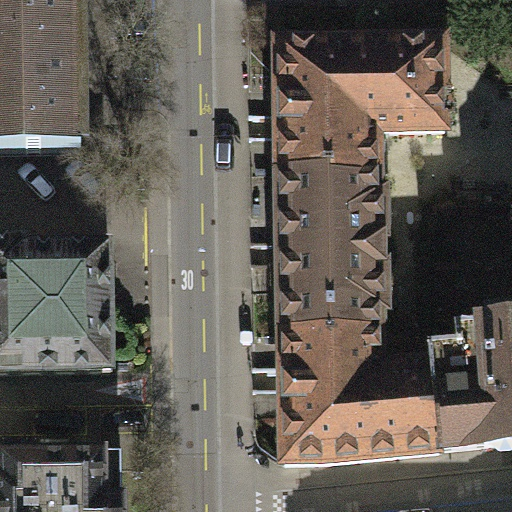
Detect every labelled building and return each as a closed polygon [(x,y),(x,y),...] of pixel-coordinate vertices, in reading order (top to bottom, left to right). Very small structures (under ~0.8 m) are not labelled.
[(0,0),(0,153),(80,152),(78,0),(0,0)] [(444,44),(276,48),(280,176),(374,175),(373,134),(446,132),(444,44)] [(374,175),(280,176),(282,337),(376,336),(376,314),(383,314),(381,198),(374,198),(374,175)] [(0,375),(102,374),(100,249),(14,250),(14,242),(0,242),(0,375)] [(428,350),(430,369),(436,452),(511,445),(511,327),(453,333),(454,348),(428,350)] [(430,369),(375,368),(376,336),(282,337),(282,465),(436,452),(430,369)] [(122,457),(1,458),(1,482),(0,482),(0,511),(124,511),(124,502),(122,502),(122,457)]
